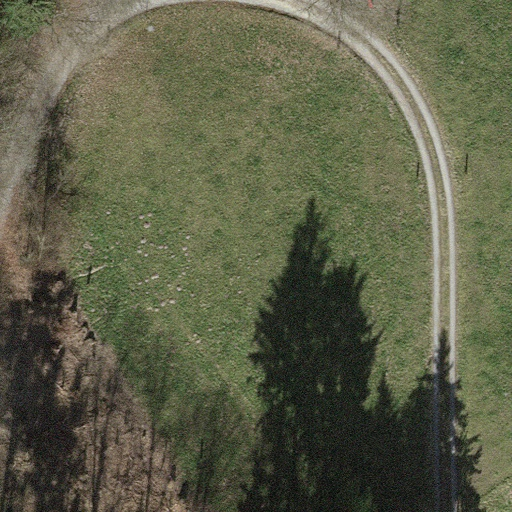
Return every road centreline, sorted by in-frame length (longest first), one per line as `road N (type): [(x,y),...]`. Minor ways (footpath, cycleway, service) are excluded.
road 1 (track): [(442,511),(440,156),(409,82),(357,16),(310,0)]
road 2 (track): [(125,0),(95,18),(53,79),(0,211)]
